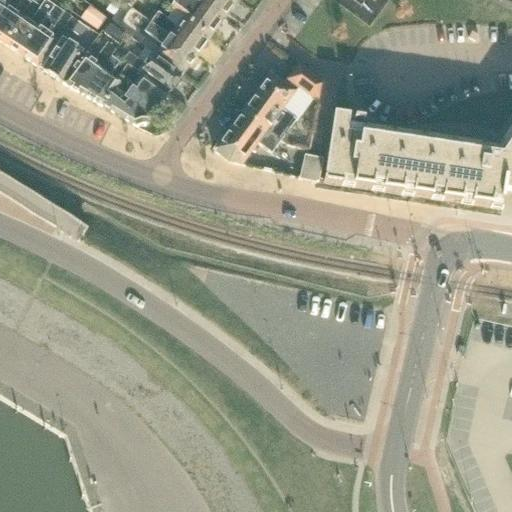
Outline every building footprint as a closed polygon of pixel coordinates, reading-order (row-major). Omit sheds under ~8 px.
[(0,0),(0,14),(9,0),(0,0)] [(0,44),(3,46),(22,19),(14,13),(21,2),(19,1),(19,0),(9,0),(0,14),(0,44)] [(20,58),(52,11),(54,8),(42,0),(33,0),(32,3),(40,8),(29,24),(22,19),(3,46),(20,58)] [(126,0),(123,5),(130,11),(138,0),(126,0)] [(177,0),(170,10),(181,20),(209,40),(223,22),(193,0),(177,0)] [(193,0),(223,22),(238,1),(236,0),(193,0)] [(61,17),(52,11),(20,58),(38,70),(56,42),(48,37),(61,17)] [(89,11),(80,22),(96,34),(105,22),(89,11)] [(209,40),(181,20),(175,28),(157,15),(150,25),(195,59),(209,40)] [(71,20),(65,17),(61,24),(67,27),(71,20)] [(195,59),(150,25),(144,33),(162,47),(154,57),(181,77),(195,59)] [(119,48),(127,37),(119,31),(95,64),(84,56),(62,85),(82,97),(102,71),(110,59),(113,55),(119,48)] [(472,34),(468,40),(475,44),(478,38),(472,34)] [(42,73),(61,85),(82,54),(63,41),(42,73)] [(126,65),(168,96),(181,77),(154,57),(151,55),(143,66),(119,48),(113,55),(126,65)] [(116,80),(111,76),(119,66),(115,63),(110,59),(102,71),(82,97),(101,108),(115,90),(120,83),(116,80)] [(168,96),(126,65),(116,80),(120,83),(121,84),(123,85),(127,79),(134,84),(125,97),(115,90),(101,108),(136,129),(145,128),(145,127),(168,96)] [(296,66),(284,83),(318,107),(323,86),(296,66)] [(256,95),(295,124),(296,123),(282,112),(296,94),(270,75),(256,95)] [(242,114),(281,144),(295,124),(256,95),(242,114)] [(227,134),(252,153),(257,146),(271,156),(281,144),(242,114),(227,134)] [(333,117),(323,185),(342,188),(343,182),(353,183),(352,190),(372,193),(373,187),(383,188),(382,194),(402,197),(403,191),(413,193),(412,199),(491,211),(492,205),(502,207),(504,194),(511,194),(511,142),(501,160),(346,136),(349,119),(333,117)] [(242,168),(242,167),(252,153),(227,134),(213,153),(228,165),(242,168)] [(302,168),(299,180),(298,180),(297,182),(307,184),(316,185),(316,184),(318,185),(320,173),(323,162),(313,159),(304,157),(302,168)]
